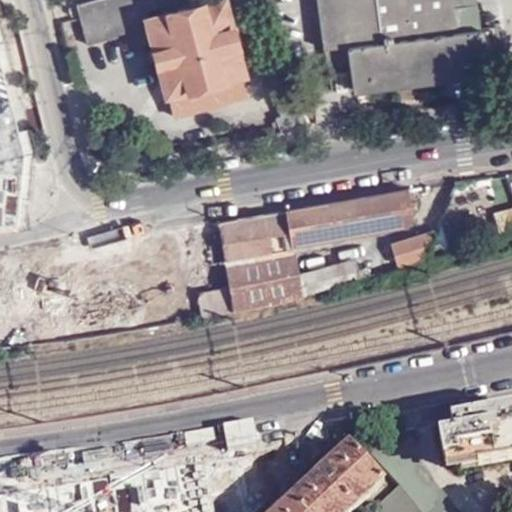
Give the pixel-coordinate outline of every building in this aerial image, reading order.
[(125,0),(98,0),(74,6),(77,21),(89,18),(87,10),(125,0)] [(151,7),(148,0),(125,0),(87,10),(89,18),(77,21),(84,48),(139,33),(134,15),(152,11),(151,7)] [(219,0),(181,0),(185,11),(145,21),(170,120),(245,100),(219,0)] [(318,0),(328,65),(352,61),(355,92),(465,75),(464,69),(500,65),(494,24),(470,28),(465,0),(318,0)] [(271,116),(276,132),(306,123),(292,83),(269,90),(276,115),(271,116)] [(410,190),(217,224),(223,264),(228,289),(232,312),(272,303),(317,292),(316,283),(302,285),(293,239),(415,216),(410,190)] [(511,208),(493,214),(500,238),(511,234),(511,208)] [(398,265),(430,257),(440,231),(393,244),(398,265)] [(232,312),(228,289),(194,296),(198,319),(232,312)] [(511,455),(511,409),(451,421),(460,466),(511,455)] [(511,455),(460,466),(451,421),(435,425),(445,473),(461,470),(511,460),(511,455)] [(364,440),(355,440),(398,488),(408,499),(418,511),(454,511),(407,454),(404,431),(364,440)] [(236,511),(318,436),(0,491),(0,511),(236,511)] [(281,490),(302,511),(354,511),(386,484),(350,446),(295,498),(284,487),(281,490)] [(511,511),(511,489),(501,487),(495,511),(511,511)] [(377,507),(381,511),(418,511),(408,499),(398,488),(377,507)] [(302,511),(281,490),(278,493),(289,505),(281,511),(302,511)]
